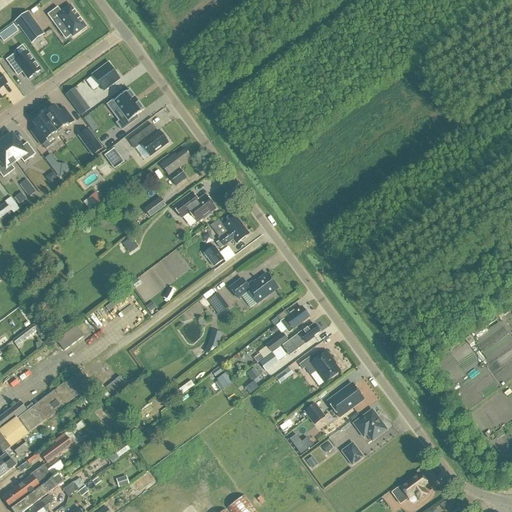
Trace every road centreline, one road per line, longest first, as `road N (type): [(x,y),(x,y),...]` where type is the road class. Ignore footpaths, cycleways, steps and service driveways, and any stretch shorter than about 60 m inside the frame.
road 1 (unclassified): [(511,503),(455,481),(123,33)]
road 2 (residential): [(123,33),(0,122)]
